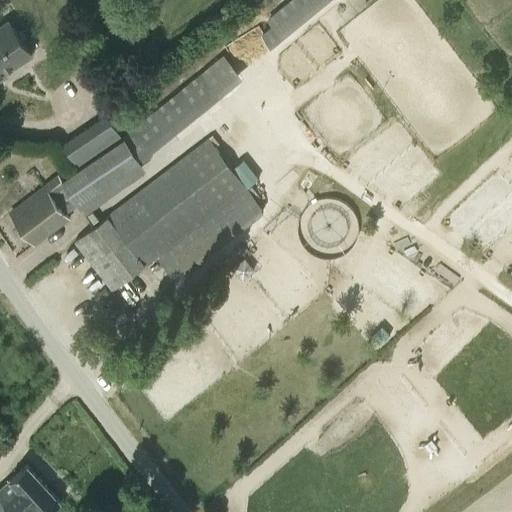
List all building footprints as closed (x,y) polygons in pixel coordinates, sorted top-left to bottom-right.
[(0,76),(31,55),(8,22),(0,27),(0,76)] [(271,22),(260,31),(272,47),(284,37),(271,22)] [(79,163),(123,132),(108,111),(64,142),(79,163)] [(136,123),(123,132),(141,157),(153,148),(136,123)] [(84,212),(145,169),(123,136),(61,179),(60,179),(79,205),(84,212)] [(107,215),(74,241),(112,289),(144,264),(146,266),(157,257),(172,275),(262,207),(244,184),(235,173),(215,146),(208,137),(107,214),(107,215)] [(60,179),(61,179),(59,176),(44,186),(10,213),(34,245),(69,218),(65,214),(79,205),(60,179)] [(358,234),(358,228),(358,222),(356,217),(353,211),(350,207),(344,203),(340,200),(334,199),(329,198),(324,198),(318,200),(311,203),(307,206),(303,211),(300,217),(298,221),(297,227),(298,232),(299,238),(301,244),(305,248),(309,252),(315,256),(323,258),(328,259),(333,258),(341,256),(346,253),(351,249),(356,241),(358,234)] [(0,495),(1,497),(0,497),(0,510),(1,511),(2,511),(9,507),(13,511),(29,511),(35,507),(39,511),(47,511),(60,499),(26,463),(0,487),(0,495)]
